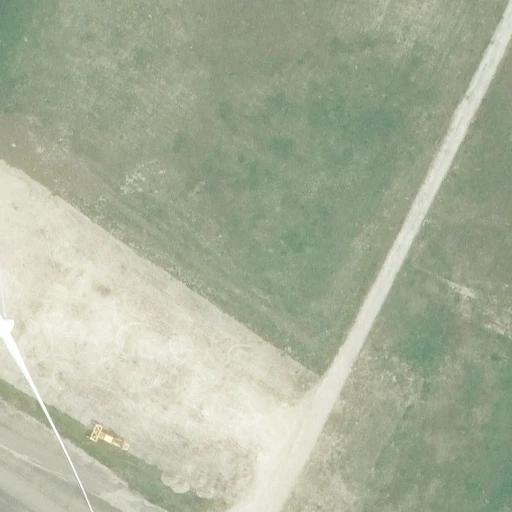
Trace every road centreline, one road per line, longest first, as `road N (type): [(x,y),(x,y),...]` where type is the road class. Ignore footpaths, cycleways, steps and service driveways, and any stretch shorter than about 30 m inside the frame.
road 1 (track): [(259,511),(511,5)]
road 2 (track): [(0,432),(148,511)]
